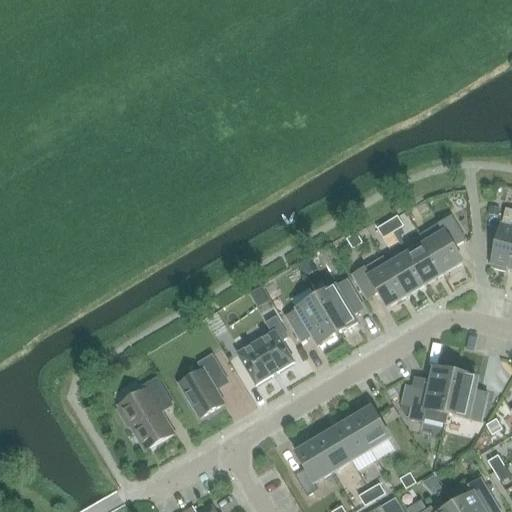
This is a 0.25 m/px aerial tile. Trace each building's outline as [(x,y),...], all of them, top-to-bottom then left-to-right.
[(426,202),(415,209),(422,219),(432,213),(426,202)] [(508,270),(511,271),(511,228),(510,228),(511,223),(511,211),(506,210),(502,226),(501,226),(491,266),(493,267),(492,269),(491,269),(491,270),(508,275),(508,273),(507,273),(508,270)] [(398,218),(388,224),(394,235),(404,228),(398,218)] [(451,219),(420,238),(425,246),(426,246),(444,276),(463,265),(454,249),(465,242),(451,219)] [(384,241),(394,235),(388,224),(377,231),(384,241)] [(363,245),(361,242),(357,235),(347,241),(353,252),(363,245)] [(444,276),(426,246),(407,257),(425,288),(444,276)] [(425,288),(407,257),(389,268),(407,299),(425,288)] [(388,310),(407,299),(389,268),(384,260),(353,278),(367,301),(378,295),(388,310)] [(348,283),(317,302),(338,336),(357,325),(345,305),(357,298),(348,283)] [(338,336),(317,302),(287,320),(295,335),(307,328),(319,348),(338,336)] [(279,374),(294,365),(294,366),(295,365),(294,364),(282,344),(289,340),(276,319),(266,325),(272,336),(238,356),(256,387),(257,388),(258,387),(257,387),(272,378),(273,379),(280,375),(279,374)] [(225,406),(216,392),(218,387),(227,381),(213,357),(198,366),(203,373),(180,386),(201,421),(225,406)] [(456,377),(434,372),(429,394),(406,389),(401,411),(407,421),(423,425),(424,421),(445,426),(447,416),(456,377)] [(478,382),(456,377),(447,416),(482,424),(488,396),(475,393),(478,382)] [(161,414),(173,407),(157,381),(145,389),(147,392),(119,409),(120,411),(118,413),(128,430),(131,429),(146,453),(175,436),(161,414)] [(390,441),(372,410),(353,422),(371,452),(390,441)] [(503,431),(497,421),(486,427),(493,438),(503,431)] [(371,452),(353,422),(334,433),(352,463),(371,452)] [(352,463),(334,433),(316,444),(334,474),(352,463)] [(334,474),(316,444),(297,456),(315,486),(334,474)] [(488,464),(494,474),(505,468),(499,457),(488,464)] [(511,478),(505,468),(494,474),(501,484),(511,478)] [(417,486),(411,475),(400,481),(406,492),(417,486)] [(474,497),(455,508),(457,511),(483,511),(495,505),(481,482),(470,489),(474,497)] [(380,486),(370,492),(376,502),(386,496),(380,486)] [(392,509),(409,502),(403,487),(386,495),(392,509)] [(365,509),(376,502),(370,492),(359,498),(365,509)]
